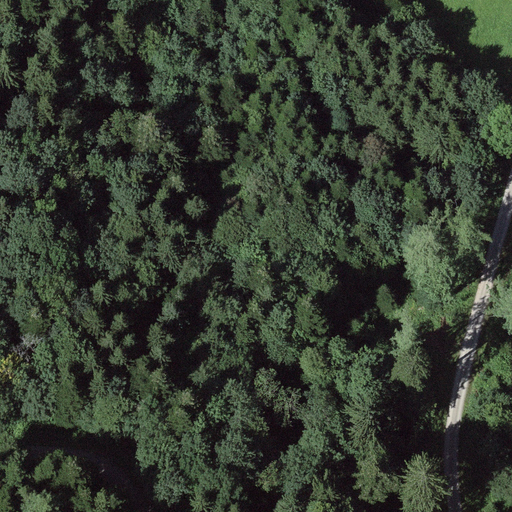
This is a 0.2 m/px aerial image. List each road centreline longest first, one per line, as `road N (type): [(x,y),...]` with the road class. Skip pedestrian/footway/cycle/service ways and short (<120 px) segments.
road 1 (track): [(511,193),(453,430),(455,511)]
road 2 (track): [(169,511),(109,465),(0,457)]
